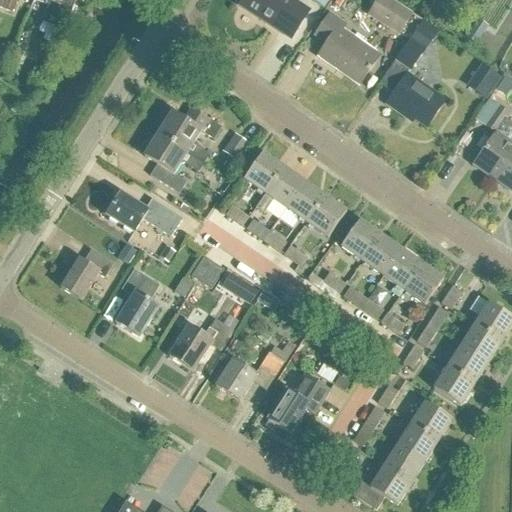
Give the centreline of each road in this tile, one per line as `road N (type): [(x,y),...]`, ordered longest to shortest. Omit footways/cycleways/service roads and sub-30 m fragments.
road 1 (residential): [(511,274),(159,25)]
road 2 (residential): [(328,511),(0,303)]
road 3 (unclassified): [(0,275),(159,25)]
